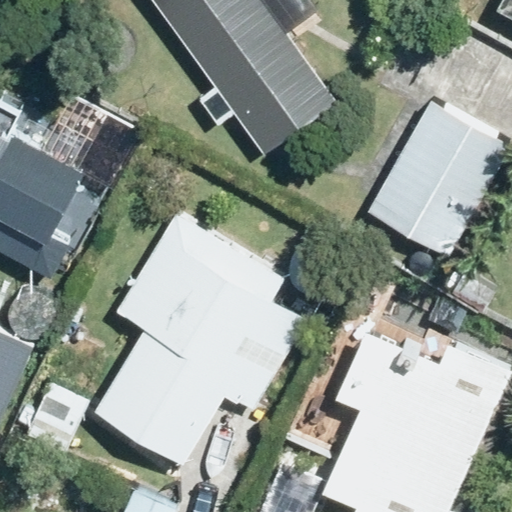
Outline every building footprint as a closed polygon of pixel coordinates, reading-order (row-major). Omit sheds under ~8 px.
[(162,0),(220,81),(203,92),(222,119),(240,106),(269,148),(344,95),(277,0),(162,0)] [(511,138),(436,94),(373,204),(455,251),(511,150),(511,138)] [(0,241),(57,272),(78,233),(57,223),(89,164),(0,116),(0,241)] [(152,321),(101,404),(188,458),(230,389),(257,406),(313,315),(277,294),(291,270),(181,205),(121,303),(152,321)] [(365,276),(355,299),(378,309),(387,285),(365,276)] [(0,322),(0,310),(9,290),(0,285),(0,426),(39,340),(0,322)] [(340,397),(333,413),(344,427),(355,425),(329,484),(363,499),(357,511),(451,511),(511,376),(511,360),(455,335),(447,354),(372,320),(341,389),(353,394),(340,397)] [(60,383),(37,431),(69,445),(90,398),(60,383)] [(134,480),(120,511),(178,511),(183,502),(134,480)]
